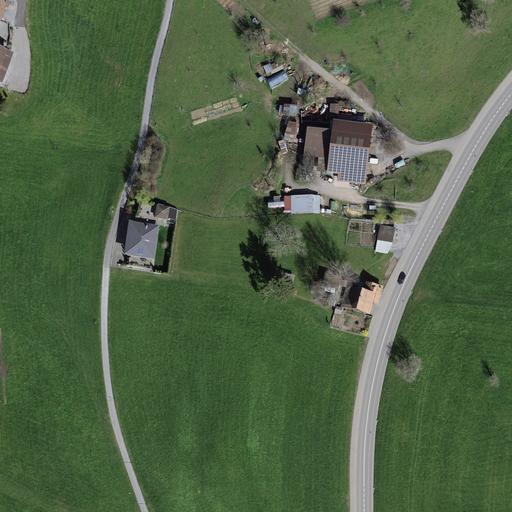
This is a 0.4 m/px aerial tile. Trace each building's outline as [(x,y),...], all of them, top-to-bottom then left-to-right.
[(16,55),(0,48),(0,83),(5,86),(16,55)] [(290,119),(287,132),(295,134),(298,120),(290,119)] [(336,122),(335,132),(310,130),(307,158),(332,161),(330,172),(367,176),(373,126),(336,122)] [(321,195),(286,195),(286,214),(321,214),(321,195)] [(285,199),(269,199),(269,208),(284,208),(285,199)] [(154,216),(176,221),(179,209),(157,203),(154,216)] [(160,226),(130,223),(126,255),(156,259),(160,226)] [(391,254),(396,228),(381,224),(376,251),(391,254)] [(385,287),(369,282),(366,291),(349,285),(342,307),(372,316),(375,305),(379,306),(385,287)]
